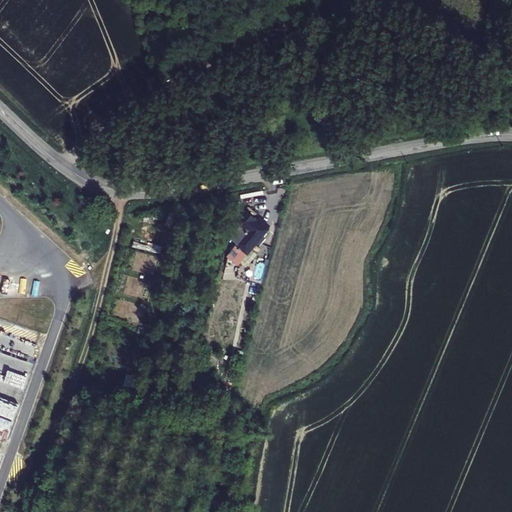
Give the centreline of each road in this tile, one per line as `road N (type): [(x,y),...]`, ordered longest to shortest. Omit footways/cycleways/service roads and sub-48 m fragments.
road 1 (tertiary): [(0,109),(76,175),(132,190),(511,134)]
road 2 (track): [(20,511),(81,343),(120,189)]
